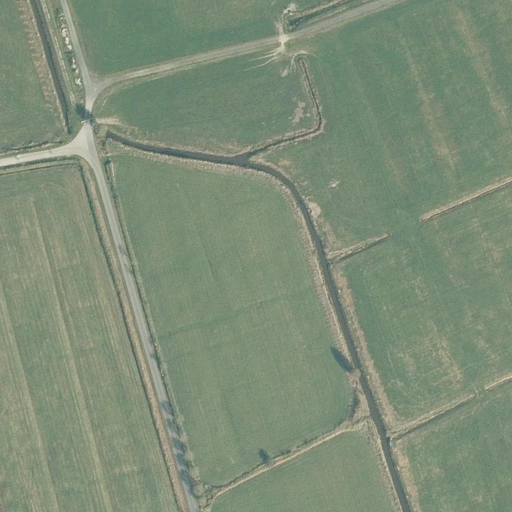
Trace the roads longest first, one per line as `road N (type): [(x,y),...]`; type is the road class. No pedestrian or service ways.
road 1 (unclassified): [(0,159),(88,141),(201,511)]
road 2 (track): [(82,80),(304,26),(370,0)]
road 3 (track): [(88,141),(69,0)]
